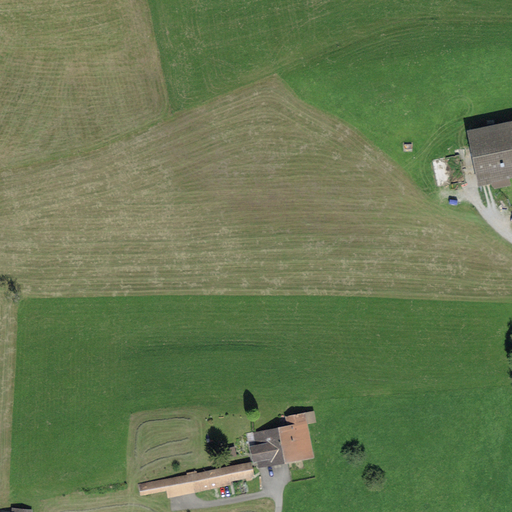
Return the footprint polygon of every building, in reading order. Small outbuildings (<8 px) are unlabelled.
[(511,174),(511,118),(458,130),(470,185),(483,182),(484,186),(503,182),(502,177),(511,174)] [(301,408),(281,412),(283,420),(275,421),(283,459),(310,454),(303,416),(301,408)] [(246,442),(250,459),(254,458),(255,465),(283,459),(275,421),(248,427),(251,441),(246,442)] [(223,464),(237,463),(236,453),(222,454),(223,464)] [(249,480),(246,464),(133,486),(136,499),(161,494),(163,500),(227,488),(226,485),(249,480)]
